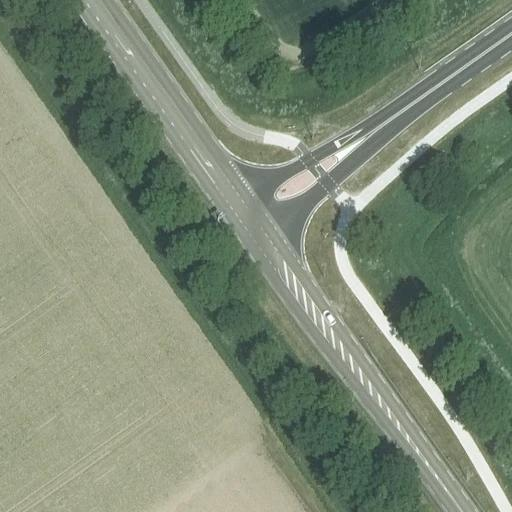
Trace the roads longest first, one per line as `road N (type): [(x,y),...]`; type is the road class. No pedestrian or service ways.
road 1 (primary): [(459,511),(257,235)]
road 2 (primary): [(235,206),(90,0)]
road 3 (primary): [(511,33),(365,137)]
road 4 (primary): [(365,137),(346,138),(235,206)]
road 5 (primary): [(257,235),(359,155),(365,137)]
